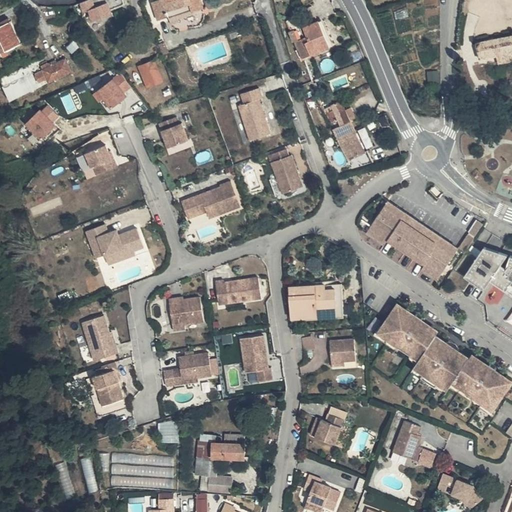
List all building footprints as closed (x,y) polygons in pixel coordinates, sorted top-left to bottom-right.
[(112,7),(108,0),(86,0),(67,8),(68,12),(71,11),(73,16),(76,15),(78,20),(112,7)] [(192,0),(156,0),(157,2),(146,5),(152,23),(162,20),(163,22),(170,19),(168,12),(183,7),(185,15),(186,17),(197,13),(193,0),(192,0)] [(185,15),(183,7),(168,12),(170,19),(185,15)] [(295,15),(286,18),(302,60),(329,49),(318,22),(303,27),(309,42),(306,43),(295,15)] [(0,50),(9,46),(0,27),(0,50)] [(509,64),(505,38),(466,44),(468,62),(485,60),(487,68),(509,64)] [(56,61),(34,72),(35,75),(39,83),(40,85),(63,73),(56,61)] [(152,84),(145,64),(129,70),(136,90),(152,84)] [(122,71),(99,88),(114,106),(129,94),(127,91),(133,85),(122,71)] [(39,83),(35,75),(26,79),(30,87),(39,83)] [(248,90),(230,95),(233,105),(227,107),(237,142),(257,136),(248,102),(251,101),(248,90)] [(41,137),(63,118),(49,102),(27,121),(41,137)] [(335,113),(332,105),(321,109),(323,114),(318,116),(322,124),(320,126),(326,141),(328,141),(341,172),(360,167),(356,156),(351,158),(342,135),(345,134),(335,113)] [(146,127),(156,152),(177,143),(170,126),(166,128),(163,121),(146,127)] [(360,128),(366,147),(373,145),(367,126),(360,128)] [(95,148),(75,156),(80,170),(84,169),(86,177),(100,172),(97,164),(100,162),(98,156),(95,148)] [(274,151),(260,156),(263,163),(260,164),(269,187),(272,195),(292,187),(280,157),(277,158),(274,151)] [(100,155),(98,156),(100,162),(97,164),(100,172),(105,170),(100,155)] [(190,197),(171,204),(176,217),(203,206),(207,216),(229,207),(219,184),(208,188),(209,189),(196,194),(197,197),(190,199),(190,197)] [(377,200),(373,207),(444,257),(449,249),(377,200)] [(203,206),(176,217),(177,220),(195,213),(198,220),(207,216),(203,206)] [(373,207),(356,231),(375,243),(377,239),(415,265),(412,269),(428,280),(444,257),(373,207)] [(476,224),(466,220),(455,239),(464,237),(469,236),(476,224)] [(94,227),(74,235),(84,261),(93,258),(94,261),(112,254),(114,257),(133,250),(126,232),(111,237),(113,240),(108,242),(107,238),(105,232),(97,235),(94,227)] [(464,237),(455,239),(449,249),(458,255),(467,239),(469,236),(464,237)] [(511,259),(502,256),(498,270),(493,266),(500,256),(476,248),(458,279),(479,291),(485,281),(502,290),(507,280),(511,282),(511,259)] [(112,254),(94,261),(96,267),(122,258),(121,254),(114,257),(112,254)] [(218,282),(205,283),(207,302),(221,301),(221,304),(256,300),(253,280),(230,283),(231,287),(224,288),(223,284),(218,285),(218,282)] [(511,282),(507,280),(502,290),(511,296),(511,282)] [(304,290),(286,292),(291,322),(343,316),(340,286),(329,287),(328,284),(304,287),(304,290)] [(166,300),(158,301),(161,325),(173,324),(173,326),(193,324),(190,300),(166,302),(166,300)] [(387,307),(369,334),(388,347),(387,349),(399,357),(400,355),(409,361),(406,365),(405,368),(438,390),(440,388),(443,383),(452,389),(451,391),(462,398),(463,396),(482,410),(501,382),(484,372),(478,368),(460,356),(458,360),(448,353),(434,344),(424,337),(427,333),(410,322),(403,318),(387,307)] [(92,316),(72,322),(81,353),(90,350),(93,358),(106,354),(101,338),(99,338),(98,334),(92,316)] [(173,324),(161,325),(161,328),(162,333),(174,332),(173,326),(173,324)] [(388,347),(369,334),(366,339),(385,352),(387,349),(388,347)] [(306,339),(295,340),(296,354),(307,353),(306,339)] [(255,358),(259,358),(256,340),(232,343),(236,376),(249,374),(261,372),(259,363),(256,364),(255,358)] [(436,341),(434,344),(448,353),(450,351),(448,350),(448,349),(448,347),(447,345),(443,343),(440,343),(439,343),(436,341)] [(345,342),(320,344),(322,366),(335,364),(347,363),(345,342)] [(83,361),(93,358),(90,350),(81,353),(83,361)] [(175,358),(168,359),(169,371),(161,372),(152,373),(155,389),(163,388),(172,387),(171,381),(186,379),(200,376),(197,354),(182,357),(182,359),(178,360),(176,358),(175,358)] [(409,361),(400,355),(399,357),(397,359),(406,365),(409,361)] [(109,380),(104,365),(91,369),(93,377),(83,380),(87,392),(92,409),(113,403),(107,385),(106,381),(109,380)] [(438,390),(405,368),(402,372),(435,395),(438,390)] [(261,372),(249,374),(251,386),(267,384),(265,372),(261,372)] [(83,380),(76,382),(80,394),(87,392),(83,380)] [(451,391),(452,389),(443,383),(440,388),(449,393),(451,391)] [(480,414),(482,410),(463,396),(462,398),(459,401),(480,414)] [(310,423),(305,440),(324,447),(332,423),(316,418),(314,424),(310,423)] [(162,420),(162,441),(180,441),(180,420),(162,420)] [(305,440),(310,423),(306,422),(300,439),(305,440)] [(410,430),(394,425),(384,456),(403,463),(422,469),(427,457),(408,450),(412,440),(408,439),(410,430)] [(236,441),(217,437),(215,447),(205,445),(202,458),(213,461),(231,464),(236,441)] [(205,442),(191,440),(181,493),(196,497),(199,481),(202,458),(205,445),(205,442)] [(174,487),(177,456),(153,454),(151,485),(174,487)] [(86,456),(91,489),(98,488),(93,455),(86,456)] [(462,500),(467,506),(476,498),(466,486),(435,476),(431,490),(439,492),(441,487),(447,489),(445,494),(453,497),(462,500)] [(308,479),(301,477),(296,492),(303,494),(301,502),(318,507),(328,511),(334,493),(323,490),(323,488),(307,483),(308,479)] [(224,485),(199,481),(196,497),(221,499),(224,485)] [(462,500),(453,497),(463,509),(467,506),(462,500)] [(301,502),(299,508),(311,511),(316,511),(318,507),(301,502)] [(170,511),(171,503),(156,503),(155,511),(170,511)]
